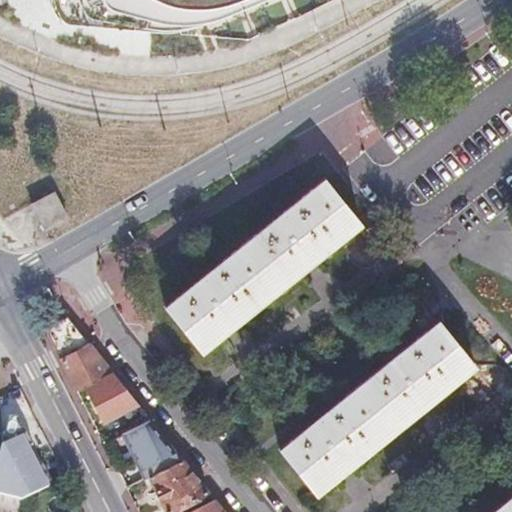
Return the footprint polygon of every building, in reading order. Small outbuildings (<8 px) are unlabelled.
[(65,21),(70,23),(111,27),(138,30),(153,30),(161,31),(182,29),(204,21),(213,18),(225,13),(255,0),(50,0),(50,5),(53,12),(59,19),(65,21)] [(363,226),(327,181),(166,310),(203,356),(225,338),(231,346),(238,340),(246,334),(240,326),(303,275),(310,283),(317,278),(326,271),(319,262),(363,226)] [(28,206),(44,233),(70,219),(54,191),(28,206)] [(47,334),(76,390),(84,386),(111,372),(68,320),(47,334)] [(477,367),(442,324),(282,454),(317,497),(338,481),(345,490),(352,484),(358,479),(351,470),(417,417),(424,425),(431,419),(439,413),(432,404),(477,367)] [(111,372),(84,386),(103,422),(122,412),(137,405),(111,372)] [(149,420),(137,405),(122,412),(139,425),(149,420)] [(49,492),(10,419),(0,453),(0,498),(21,503),(49,492)] [(162,436),(149,420),(139,425),(133,428),(147,445),(162,436)] [(214,500),(182,460),(149,476),(166,511),(167,511),(193,500),(197,509),(214,500)] [(223,511),(214,500),(197,509),(190,511),(223,511)] [(511,511),(511,501),(498,511),(511,511)]
